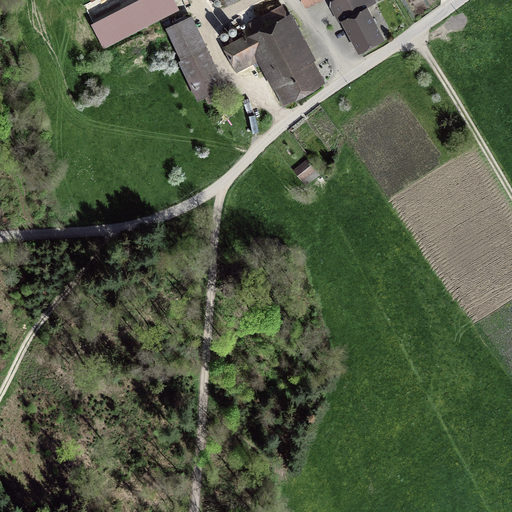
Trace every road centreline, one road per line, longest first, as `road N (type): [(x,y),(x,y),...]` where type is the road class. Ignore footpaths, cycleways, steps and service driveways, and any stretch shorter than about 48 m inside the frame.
road 1 (track): [(195,511),(223,183)]
road 2 (unclassified): [(0,239),(161,215),(223,183),(277,129)]
road 3 (unclassified): [(460,0),(277,129)]
road 4 (track): [(0,390),(54,300),(120,227)]
road 5 (track): [(294,185),(205,126),(157,45)]
road 6 (track): [(413,34),(511,203)]
